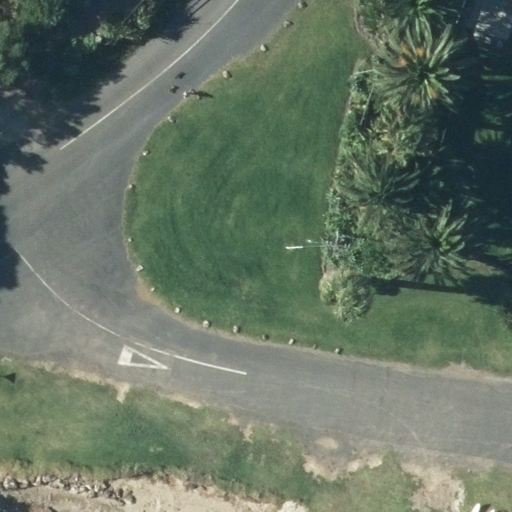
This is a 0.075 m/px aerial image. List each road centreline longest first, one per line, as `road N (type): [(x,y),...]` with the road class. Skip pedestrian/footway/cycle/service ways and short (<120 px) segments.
road 1 (unclassified): [(511,426),(313,391),(115,328),(0,232)]
road 2 (residential): [(241,0),(0,206)]
